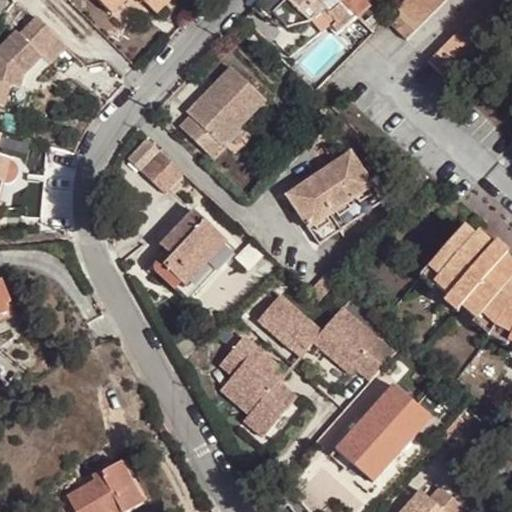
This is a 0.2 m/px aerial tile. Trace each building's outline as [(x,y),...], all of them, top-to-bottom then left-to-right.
[(94,0),(109,15),(123,0),(138,0),(143,5),(147,0),(94,0)] [(147,0),(143,5),(154,15),(168,0),(147,0)] [(278,0),(267,11),(284,30),(307,23),(314,15),(334,36),(353,17),(338,0),(278,0)] [(401,0),(381,21),(402,42),(443,0),(401,0)] [(511,0),(485,0),(424,61),(445,81),(511,15),(511,0)] [(369,33),(353,17),(334,36),(349,52),(369,33)] [(0,107),(0,108),(6,87),(16,89),(20,77),(37,60),(45,67),(63,50),(39,25),(20,42),(18,40),(0,56),(0,107)] [(20,77),(16,89),(30,93),(33,79),(45,67),(37,60),(20,77)] [(175,127),(205,158),(261,102),(228,69),(206,90),(210,95),(203,102),(198,98),(182,114),(186,117),(175,127)] [(312,75),(303,84),(311,91),(319,83),(312,75)] [(206,90),(198,98),(203,102),(210,95),(206,90)] [(148,143),(129,163),(161,194),(180,174),(148,143)] [(288,205),(324,251),(385,203),(349,158),(336,168),(339,172),(330,179),(327,175),(288,205)] [(0,184),(3,185),(9,184),(12,180),(14,176),(14,172),(11,167),(6,164),(3,163),(0,162),(0,184)] [(336,168),(327,175),(330,179),(339,172),(336,168)] [(168,258),(159,267),(182,288),(224,243),(190,212),(157,247),(168,258)] [(511,266),(502,258),(505,255),(493,244),(490,247),(475,235),(473,238),(461,229),(424,271),(437,280),(431,286),(446,299),(441,304),(453,314),(458,309),(473,322),(477,317),(491,329),(507,338),(504,343),(511,347),(511,266)] [(168,258),(157,247),(141,264),(182,302),(231,250),(224,243),(182,288),(159,267),(168,258)] [(326,271),(305,293),(315,302),(335,280),(326,271)] [(0,324),(14,319),(0,284),(0,306),(4,315),(0,316),(0,324)] [(279,293),(257,318),(291,349),(298,342),(306,348),(312,341),(347,373),(352,368),(377,340),(342,307),(320,331),(279,293)] [(240,418),(258,435),(293,397),(276,381),(268,374),(276,365),(243,334),(218,361),(230,373),(218,386),(246,412),(240,418)] [(377,340),(352,368),(368,382),(393,354),(377,340)] [(299,356),(306,348),(298,342),(291,349),(299,356)] [(268,374),(276,381),(284,372),(276,365),(268,374)] [(332,451),(346,464),(352,458),(375,479),(416,433),(410,427),(421,414),(389,386),(332,451)] [(421,414),(410,427),(416,433),(427,420),(421,414)] [(352,458),(346,464),(370,484),(375,479),(352,458)] [(116,464),(139,506),(146,503),(123,460),(116,464)] [(99,478),(64,498),(71,511),(112,511),(116,510),(117,511),(128,511),(139,506),(116,464),(97,475),(99,478)] [(457,511),(460,509),(436,488),(426,499),(416,491),(397,511),(457,511)]
